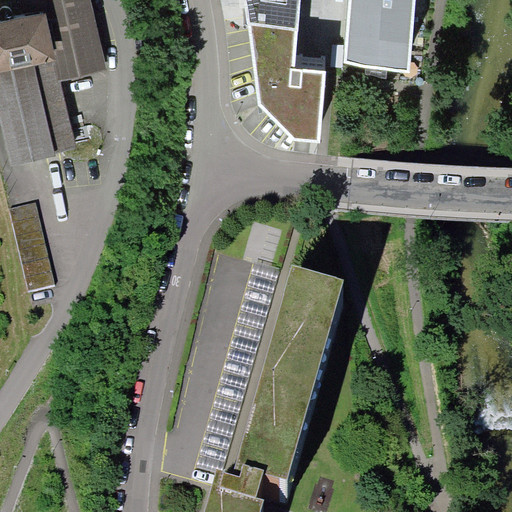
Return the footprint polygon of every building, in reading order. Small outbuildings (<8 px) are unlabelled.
[(21,0),(25,16),(0,22),(0,120),(9,165),(55,156),(55,153),(76,148),(60,81),(106,71),(91,0),(21,0)] [(300,0),(243,0),(245,7),(248,23),(298,29),(300,0)] [(349,0),(344,63),(410,73),(415,0),(349,0)] [(295,67),(298,29),(248,23),(258,103),(294,140),(321,142),(326,70),(295,67)] [(36,202),(9,208),(29,290),(55,284),(36,202)] [(287,480),(344,279),(292,265),(232,475),(224,472),(224,470),(216,468),(203,511),(260,511),(264,500),(256,498),(264,473),(287,480)]
